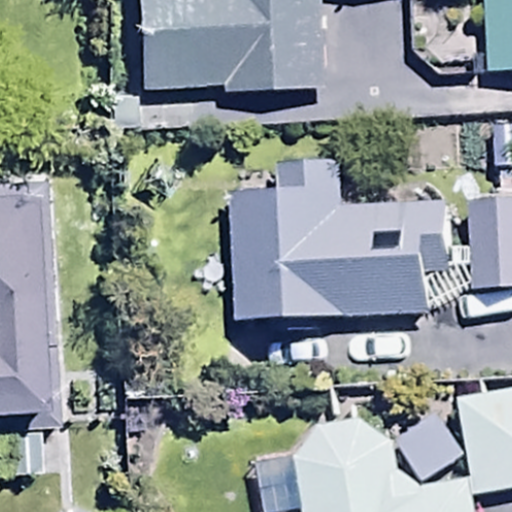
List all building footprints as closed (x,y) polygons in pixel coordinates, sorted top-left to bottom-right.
[(134,2),(135,103),(229,99),(229,108),(327,104),(322,0),(126,0),(127,2),(134,2)] [(511,82),(511,0),(488,0),(490,83),(511,82)] [(238,338),(429,327),(427,284),(449,282),(446,217),(345,223),(343,175),(281,179),(283,204),(231,207),(238,338)] [(0,436),(63,432),(45,180),(0,183),(0,436)] [(498,195),(470,196),(473,304),(511,302),(511,213),(499,213),(498,195)] [(474,494),(476,507),(511,501),(511,401),(461,409),(474,494)] [(261,481),(265,511),(474,511),(474,494),(417,504),(395,487),(395,455),(364,432),(321,434),(297,475),(261,481)]
